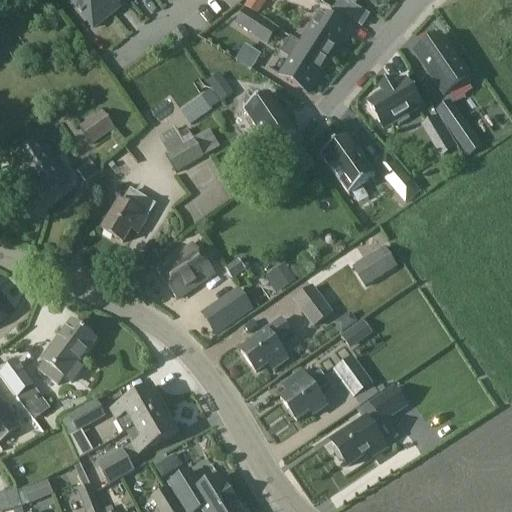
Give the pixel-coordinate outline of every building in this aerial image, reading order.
[(111,15),(99,0),(68,0),(92,30),(111,15)] [(99,0),(111,15),(128,1),(127,0),(99,0)] [(257,18),(264,7),(253,0),(248,0),(243,9),(257,18)] [(252,38),(262,24),(244,13),(235,27),(252,38)] [(319,15),(300,46),(299,47),(327,64),(340,42),(341,42),(347,32),(341,28),(340,29),(319,15)] [(440,38),(415,54),(444,97),(468,80),(440,38)] [(300,46),(289,39),(279,55),(290,62),(279,78),(301,91),(300,92),(307,96),(313,86),(327,64),(299,47),(300,46)] [(383,95),(367,105),(383,132),(421,109),(405,82),(394,89),(391,83),(380,90),(383,95)] [(148,112),(166,102),(158,88),(140,98),(148,112)] [(232,96),(227,88),(215,96),(220,104),(232,96)] [(201,100),(210,112),(221,105),(211,92),(201,100)] [(271,153),(296,136),(268,95),(243,112),(271,153)] [(437,112),(454,137),(465,129),(448,104),(437,112)] [(99,116),(76,131),(89,148),(112,132),(99,116)] [(431,134),(441,127),(436,119),(426,125),(431,134)] [(196,142),(210,135),(203,121),(189,127),(196,142)] [(308,130),(286,143),(296,160),(318,147),(308,130)] [(41,138),(7,161),(34,202),(68,180),(41,138)] [(346,139),(320,158),(348,197),(374,178),(346,139)] [(193,141),(165,157),(175,174),(203,159),(193,141)] [(449,141),(436,149),(441,158),(455,150),(449,141)] [(122,142),(104,151),(112,166),(129,157),(122,142)] [(76,171),(85,183),(98,173),(90,161),(76,171)] [(409,182),(397,168),(386,178),(398,191),(409,182)] [(122,206),(119,204),(102,232),(122,245),(130,231),(137,235),(146,221),(154,207),(130,193),(122,206)] [(192,246),(156,271),(177,301),(213,276),(192,246)] [(354,267),(367,288),(400,267),(387,246),(354,267)] [(238,262),(225,271),(232,282),(245,272),(238,262)] [(287,272),(273,281),(281,293),(295,283),(287,272)] [(312,290),(294,303),(313,328),(331,315),(312,290)] [(224,305),(203,319),(216,338),(237,324),(253,313),(240,294),(224,305)] [(266,335),(240,354),(255,375),(268,365),(273,372),(287,362),(275,346),(290,335),(280,322),(265,333),(266,335)] [(362,322),(340,338),(350,352),(373,336),(362,322)] [(81,371),(76,367),(95,342),(71,324),(42,363),(45,365),(39,373),(57,387),(63,379),(71,385),(81,371)] [(352,361),(334,374),(353,399),(371,386),(352,361)] [(49,410),(33,387),(34,387),(17,365),(1,376),(17,399),(18,398),(34,420),(49,410)] [(283,385),(290,394),(280,401),(296,423),(309,413),(312,418),(326,408),(316,395),(328,386),(319,375),(308,383),(300,373),(283,385)] [(134,429),(165,412),(152,389),(110,413),(123,436),(134,429)] [(60,406),(64,415),(95,398),(90,390),(60,406)] [(394,390),(370,406),(382,424),(406,409),(394,390)] [(70,417),(79,433),(107,417),(99,401),(70,417)] [(0,403),(0,443),(19,430),(0,403)] [(178,434),(165,412),(134,429),(141,443),(130,449),(136,458),(178,434)] [(366,421),(331,444),(334,449),(333,454),(338,462),(343,463),(347,468),(368,454),(371,460),(385,451),(366,421)] [(109,486),(135,472),(123,451),(97,465),(109,486)] [(154,468),(162,480),(172,473),(165,461),(154,468)] [(189,473),(169,486),(184,511),(198,511),(201,511),(239,511),(218,479),(196,492),(193,487),(196,485),(189,473)] [(38,501),(33,488),(24,492),(30,505),(38,501)] [(98,511),(97,508),(89,488),(77,493),(84,511),(98,511)] [(178,511),(165,491),(152,499),(159,511),(178,511)] [(112,511),(109,503),(97,508),(98,511),(112,511)]
